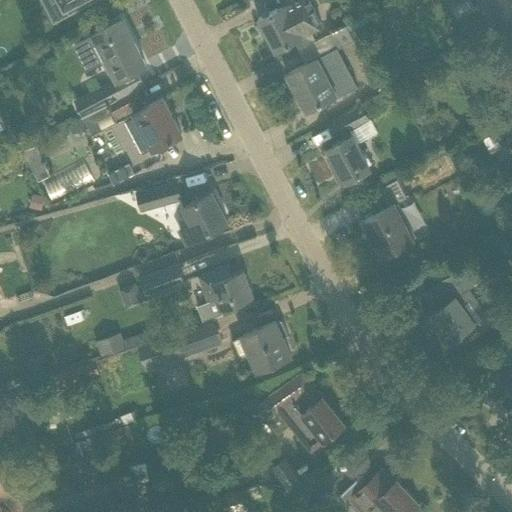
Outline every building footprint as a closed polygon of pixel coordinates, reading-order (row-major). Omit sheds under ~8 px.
[(62,0),(70,12),(91,0),(62,0)] [(282,0),(285,4),(258,18),(274,49),(322,24),(309,0),(282,0)] [(110,102),(135,89),(143,85),(135,69),(145,64),(122,18),(73,44),(85,68),(104,59),(113,77),(73,97),(82,116),(109,102),(110,102)] [(287,73),(306,108),(335,93),(338,99),(356,90),(335,49),(336,48),(328,33),(298,49),(306,63),(287,73)] [(504,63),(494,67),(500,82),(511,78),(504,63)] [(135,89),(110,102),(117,120),(131,112),(151,149),(174,137),(174,136),(181,132),(163,97),(143,107),(141,102),(142,101),(135,89)] [(370,166),(350,128),(369,118),(362,105),(329,122),(336,135),(340,133),(342,138),(326,147),(333,160),(329,162),(339,183),(370,166)] [(64,127),(55,132),(59,138),(68,133),(64,127)] [(494,133),(485,137),(491,151),(501,146),(494,133)] [(35,144),(23,150),(30,164),(42,159),(35,144)] [(4,160),(0,162),(0,168),(3,173),(9,169),(4,160)] [(135,189),(141,210),(180,199),(174,178),(135,189)] [(363,218),(382,254),(414,237),(396,200),(398,200),(406,195),(397,179),(370,192),(379,209),(363,218)] [(178,228),(185,243),(227,220),(212,190),(182,206),(189,222),(178,228)] [(29,206),(41,209),(44,196),(32,193),(29,206)] [(184,281),(175,260),(138,275),(146,295),(184,281)] [(206,300),(197,304),(202,320),(222,312),(221,307),(253,295),(243,268),(233,272),(229,263),(197,275),(206,300)] [(451,298),(426,316),(445,342),(464,328),(472,339),(492,324),(481,308),(472,315),(458,296),(480,280),(470,266),(438,280),(451,298)] [(118,287),(125,307),(143,301),(136,281),(118,287)] [(138,344),(146,367),(221,341),(213,318),(138,344)] [(276,321),(275,320),(233,339),(240,356),(247,352),(255,369),(290,353),(283,336),(287,334),(287,335),(288,334),(281,318),(280,319),(280,320),(276,321)] [(96,339),(101,355),(124,347),(125,347),(159,336),(156,327),(123,338),(120,331),(96,339)] [(55,374),(60,386),(97,372),(93,360),(80,365),(55,374)] [(511,367),(510,368),(510,371),(503,373),(507,390),(511,388),(511,367)] [(14,379),(6,382),(8,387),(16,384),(14,379)] [(290,380),(269,397),(311,449),(322,440),(329,434),(345,422),(323,395),(322,396),(311,382),(299,391),(290,380)] [(129,424),(116,427),(118,438),(131,435),(129,424)] [(271,465),(288,491),(302,481),(285,456),(271,465)] [(339,494),(358,511),(363,511),(367,508),(370,511),(408,511),(419,502),(396,478),(394,480),(381,467),(372,476),(366,470),(339,494)] [(244,487),(203,499),(206,511),(231,511),(250,507),(244,487)] [(303,488),(292,492),(294,500),(305,496),(303,488)] [(120,511),(115,493),(58,510),(59,511),(120,511)]
